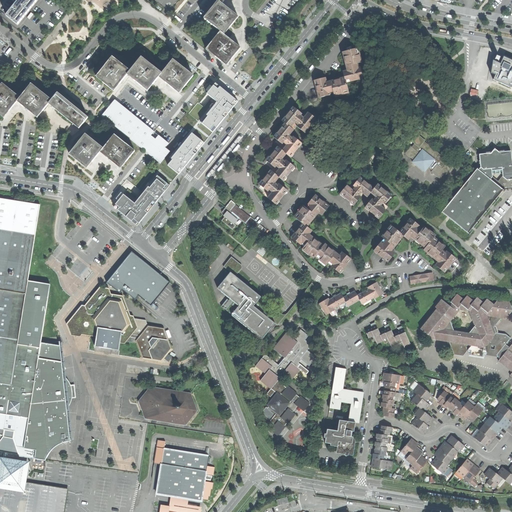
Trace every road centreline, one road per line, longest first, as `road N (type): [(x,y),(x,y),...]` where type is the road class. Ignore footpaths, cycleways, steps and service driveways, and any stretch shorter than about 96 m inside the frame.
road 1 (residential): [(0,26),(62,67),(114,19),(140,14),(252,99)]
road 2 (tertiary): [(252,448),(193,293),(159,258)]
road 3 (residential): [(240,180),(250,148),(347,31)]
road 4 (tertiary): [(139,241),(252,99)]
road 5 (residential): [(408,267),(319,279),(269,223)]
road 6 (tertiary): [(139,241),(75,190),(0,177)]
road 7 (residential): [(369,418),(424,439),(452,428),(487,455),(507,448)]
road 8 (tertiary): [(489,511),(358,490)]
road 9 (tertiary): [(252,99),(332,0)]
road 10 (tertiary): [(511,31),(390,0)]
